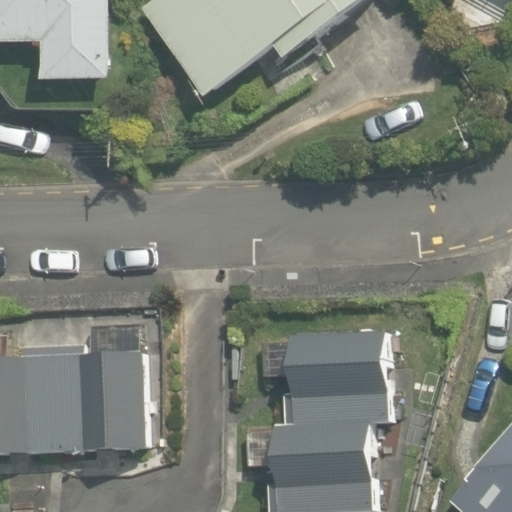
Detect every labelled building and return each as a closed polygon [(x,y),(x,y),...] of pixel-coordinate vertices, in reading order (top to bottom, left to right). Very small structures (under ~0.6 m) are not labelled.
[(0,0),(0,38),(32,38),(31,92),(108,93),(108,0),(0,0)] [(134,0),(197,99),(273,50),(282,65),(381,1),(380,0),(134,0)] [(160,316),(0,325),(0,462),(168,453),(160,316)] [(274,511),(385,511),(386,428),(401,428),(401,374),(385,374),(386,330),(274,330),(274,375),(291,375),(291,425),(255,425),(255,479),(274,479),(274,511)] [(511,511),(511,426),(443,508),(447,511),(511,511)]
